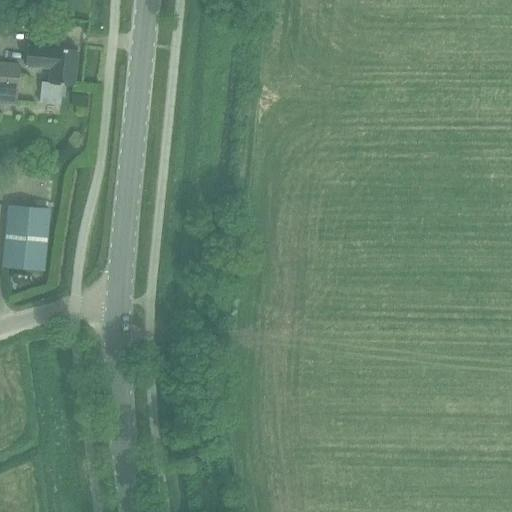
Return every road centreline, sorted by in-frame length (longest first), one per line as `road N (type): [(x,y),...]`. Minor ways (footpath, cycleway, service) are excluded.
road 1 (tertiary): [(122,303),(150,0)]
road 2 (tertiary): [(132,511),(122,303)]
road 3 (unclassified): [(122,303),(0,332)]
